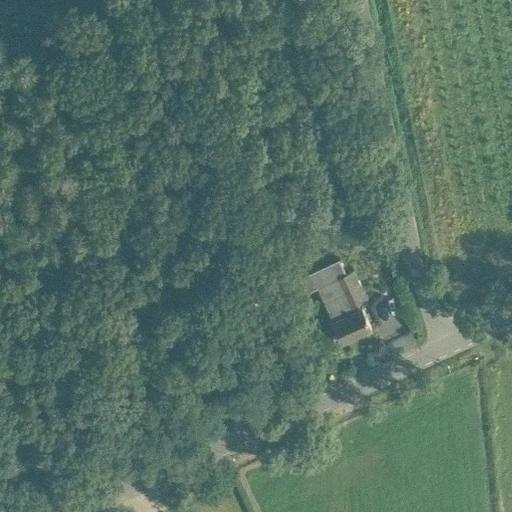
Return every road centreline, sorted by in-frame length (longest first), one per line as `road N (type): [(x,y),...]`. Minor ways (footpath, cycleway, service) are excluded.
road 1 (unclassified): [(74,511),(442,346)]
road 2 (unclassified): [(442,346),(356,0)]
